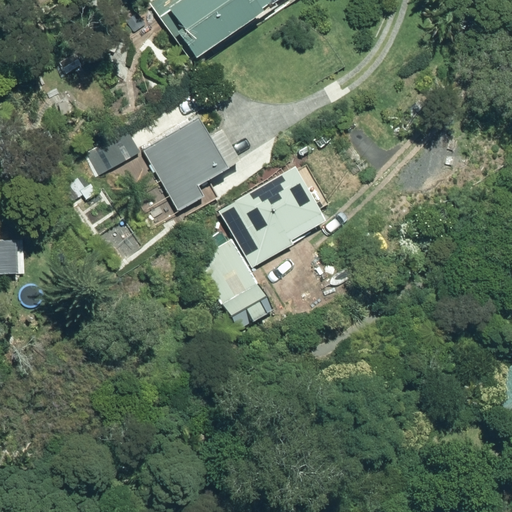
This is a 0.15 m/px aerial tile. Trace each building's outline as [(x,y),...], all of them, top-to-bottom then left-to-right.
[(171,37),(190,64),(257,18),(254,14),(264,7),(266,10),(280,0),(157,0),(153,3),(175,34),(171,37)] [(119,110),(125,118),(134,112),(129,104),(119,110)] [(193,124),(141,154),(176,216),(199,203),(192,192),(222,174),(193,124)] [(95,149),(107,171),(137,154),(124,132),(95,149)] [(233,336),(270,314),(247,272),(289,248),(286,243),(307,231),(305,225),(317,218),(291,172),(216,215),(231,240),(191,263),(233,336)] [(28,262),(38,263),(40,239),(29,238),(28,262)] [(114,269),(119,275),(131,263),(126,258),(114,269)] [(511,361),(482,393),(511,421),(511,361)]
